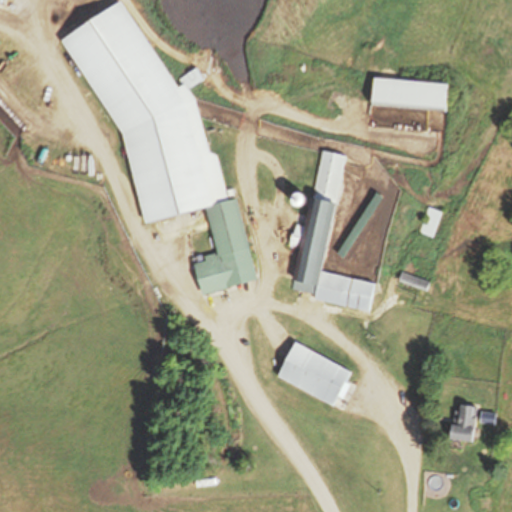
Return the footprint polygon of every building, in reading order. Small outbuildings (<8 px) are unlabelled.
[(62,37),(128,146),(143,222),(208,209),(217,254),(213,255),(200,263),(196,263),(202,294),(256,283),(241,207),(234,196),(228,200),(221,167),(206,143),(199,106),(186,85),(175,87),(122,0),(62,37)] [(449,84),(374,78),(371,103),(446,109),(449,84)] [(371,310),(375,284),(323,274),(345,155),(321,151),(294,296),(371,310)] [(442,213),(429,208),(420,233),(433,238),(442,213)] [(431,283),(403,273),(399,282),(428,293),(431,283)] [(277,379),(335,407),(351,372),(294,344),(277,379)] [(451,440),(473,443),(478,408),(456,405),(451,440)]
